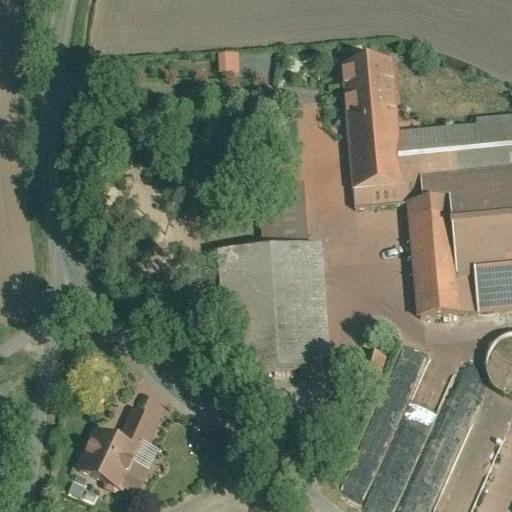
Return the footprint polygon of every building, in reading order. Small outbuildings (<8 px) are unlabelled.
[(216,77),(238,76),(238,56),(216,56),(216,77)] [(403,189),(402,183),(398,127),(393,62),(338,66),(347,193),(403,189)] [(402,183),(418,182),(511,174),(511,118),(398,127),(402,183)] [(449,203),(455,282),(511,277),(511,174),(418,182),(420,205),(449,203)] [(305,229),(302,187),(278,188),(280,208),(297,207),(298,229),(305,229)] [(455,282),(449,203),(420,205),(404,207),(408,256),(413,320),(457,317),(455,282)] [(330,375),(320,251),(262,255),(217,259),(226,382),(249,381),(330,375)] [(413,320),(408,256),(374,258),(379,323),(413,320)] [(511,339),(503,342),(494,350),(488,361),(487,373),(490,385),(498,394),(508,400),(511,400),(511,339)] [(363,511),(429,511),(440,485),(416,476),(433,428),(404,417),(424,361),(400,352),(346,499),(366,506),(363,511)] [(379,383),(385,361),(361,355),(355,377),(379,383)] [(150,425),(131,415),(120,435),(140,445),(150,425)] [(109,494),(130,452),(93,434),(72,475),(109,494)]
